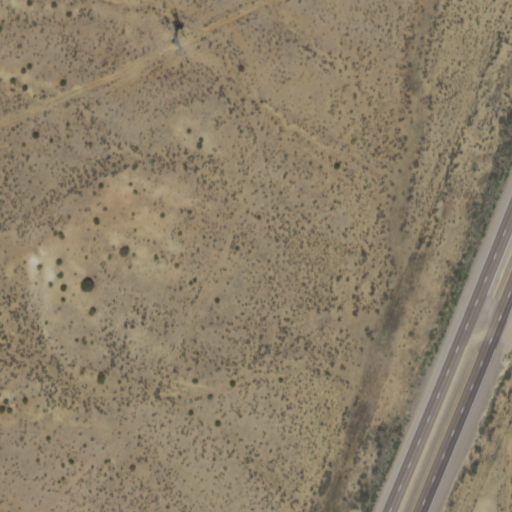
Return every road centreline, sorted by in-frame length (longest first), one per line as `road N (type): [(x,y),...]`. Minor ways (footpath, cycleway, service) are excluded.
road 1 (trunk): [(511,216),(388,511)]
road 2 (track): [(0,131),(267,0)]
road 3 (trunk): [(416,511),(511,286)]
